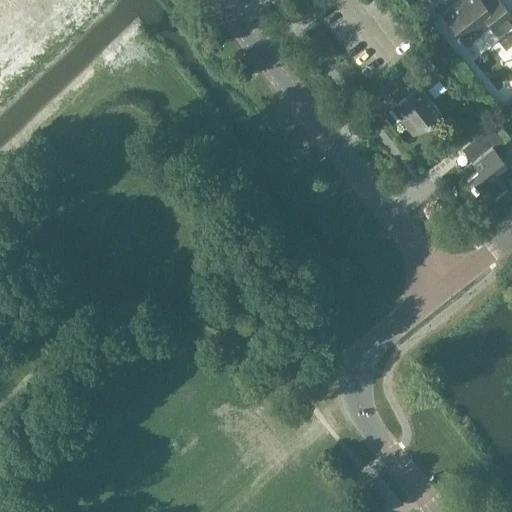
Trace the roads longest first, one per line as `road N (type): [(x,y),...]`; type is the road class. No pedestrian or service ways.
road 1 (unclassified): [(447,286),(259,56)]
road 2 (unclassified): [(434,511),(363,415),(354,387),(368,351),(447,286)]
